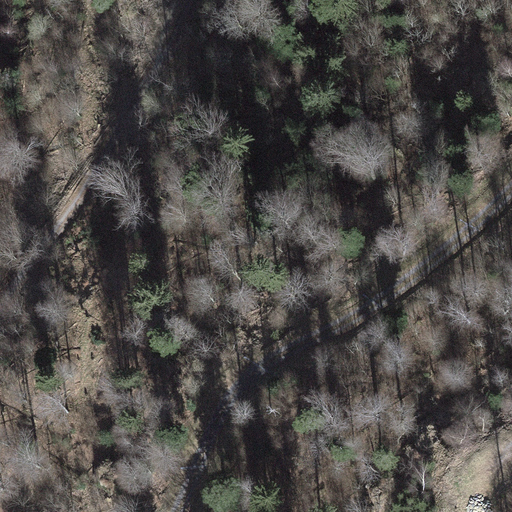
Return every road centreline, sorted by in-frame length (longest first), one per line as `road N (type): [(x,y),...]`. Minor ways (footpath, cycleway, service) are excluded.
road 1 (track): [(511,190),(407,276),(254,367),(218,400),(179,511)]
road 2 (track): [(188,0),(82,191),(0,309)]
